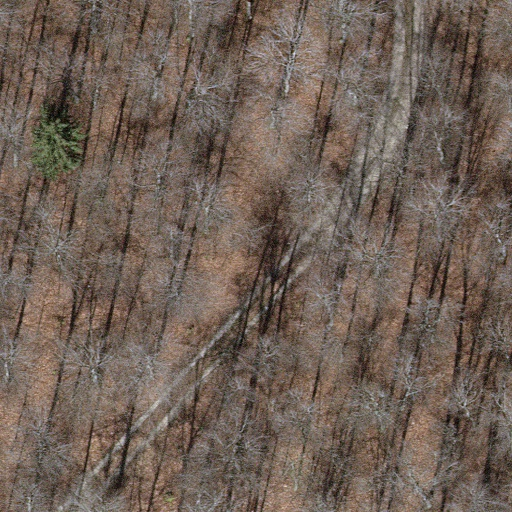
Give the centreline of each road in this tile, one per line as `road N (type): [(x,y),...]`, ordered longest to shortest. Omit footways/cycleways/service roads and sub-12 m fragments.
road 1 (track): [(83,511),(88,493),(300,277),(375,184)]
road 2 (track): [(375,184),(412,109),(418,0)]
